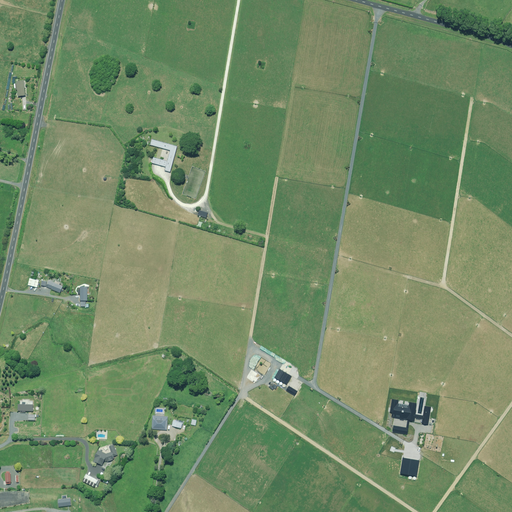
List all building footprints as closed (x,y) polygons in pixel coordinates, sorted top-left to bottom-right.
[(17,90),(18,90),(19,96),(22,96),(26,95),(25,81),(17,82),(17,84),(15,84),(15,88),(16,88),(17,90)] [(167,167),(166,171),(171,172),(178,146),(153,139),(151,145),(171,150),(168,161),(154,158),(152,163),(167,167)] [(332,261),(327,260),(324,272),(328,273),(332,261)] [(40,281),(31,279),(29,285),(38,287),(40,281)] [(64,287),(60,286),(61,284),(56,281),(55,283),(50,281),(47,287),(61,293),(64,287)] [(87,301),(88,301),(88,287),(81,287),(81,307),(86,307),(86,308),(90,308),(90,304),(87,304),(87,301)] [(277,351),(264,343),(260,350),(273,358),(277,351)] [(272,371),(267,363),(259,369),(265,376),(272,371)] [(285,394),(278,377),(272,380),(273,382),(275,382),(276,385),(275,385),(280,396),(285,394)] [(167,430),(168,419),(156,418),(156,416),(153,416),(152,429),(167,430)] [(110,452),(110,451),(106,452),(99,449),(93,461),(103,465),(105,461),(108,462),(113,460),(112,458),(118,456),(114,445),(110,446),(111,450),(112,452),(110,452)]
